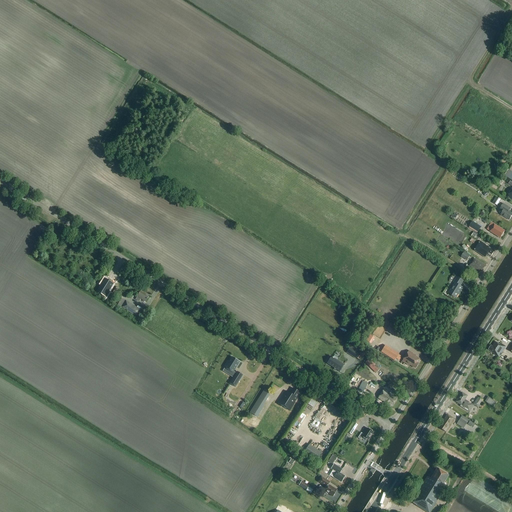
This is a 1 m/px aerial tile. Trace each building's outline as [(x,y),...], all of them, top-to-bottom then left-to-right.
[(497,206),(501,200),(497,197),(493,203),(497,206)] [(510,220),(511,216),(511,213),(509,211),(511,208),(504,204),(500,210),(503,212),(501,215),(510,220)] [(478,233),(481,227),(473,222),(469,227),(478,233)] [(500,239),(505,231),(495,224),(490,232),(500,239)] [(490,258),(495,251),(481,242),(475,251),(485,258),(487,256),(490,258)] [(461,257),(467,260),(470,255),(464,252),(461,257)] [(482,273),(486,266),(475,258),(469,266),(479,273),(480,272),(482,273)] [(460,295),(464,288),(461,286),(464,281),(457,276),(453,283),(454,284),(448,294),(456,299),(459,294),(460,295)] [(100,285),(97,291),(101,293),(104,295),(104,296),(103,297),(105,298),(106,296),(109,293),(108,292),(113,284),(105,278),(100,285)] [(140,292),(137,298),(145,303),(148,297),(140,292)] [(141,311),(125,301),(120,308),(136,318),(141,311)] [(501,345),(496,342),(493,347),(491,346),(489,350),(492,353),(495,355),(499,358),(506,347),(502,344),(501,345)] [(399,355),(386,347),(382,353),(395,362),(396,360),(399,356),(399,355)] [(350,348),(347,353),(356,359),(359,354),(350,348)] [(415,369),(419,364),(418,363),(420,360),(415,356),(416,356),(413,354),(413,353),(409,351),(402,362),(409,367),(410,366),(415,369)] [(228,361),(224,368),(233,373),(234,371),(240,362),(232,357),(229,362),(228,361)] [(332,359),(329,364),(340,372),(343,367),(345,364),(333,357),(332,359)] [(234,377),(230,384),(235,388),(240,380),(234,377)] [(297,398),(300,393),(293,388),(290,394),(286,391),(278,404),(290,411),(298,398),(297,398)] [(257,417),(264,406),(263,405),(271,394),(264,389),(249,413),(257,417)] [(392,407),(397,399),(391,395),(391,394),(384,389),(378,398),(385,403),(386,403),(392,407)] [(472,405),(469,403),(470,403),(465,400),(467,396),(462,393),(456,402),(461,406),(461,407),(470,413),(474,406),(472,405)] [(493,406),(496,401),(487,396),(484,400),(493,406)] [(313,408),(317,403),(312,400),(308,405),(313,408)] [(447,433),(455,420),(447,415),(439,428),(447,433)] [(465,425),(469,420),(462,416),(458,421),(465,425)] [(352,435),(358,425),(354,423),(347,433),(352,435)] [(361,434),(358,439),(360,440),(362,438),(368,441),(374,433),(368,429),(364,435),(361,434)] [(316,460),(321,452),(308,444),(303,452),(316,460)] [(341,483),(345,477),(340,473),(342,469),(334,464),(331,469),(337,473),(334,478),(341,483)] [(443,486),(449,476),(437,468),(430,479),(428,477),(411,503),(426,511),(430,511),(446,488),(443,486)] [(337,490),(328,485),(330,482),(321,477),(318,482),(325,486),(322,490),(326,492),(325,493),(327,495),(328,494),(333,497),(337,490)] [(298,486),(306,491),(309,486),(301,481),(298,486)]
